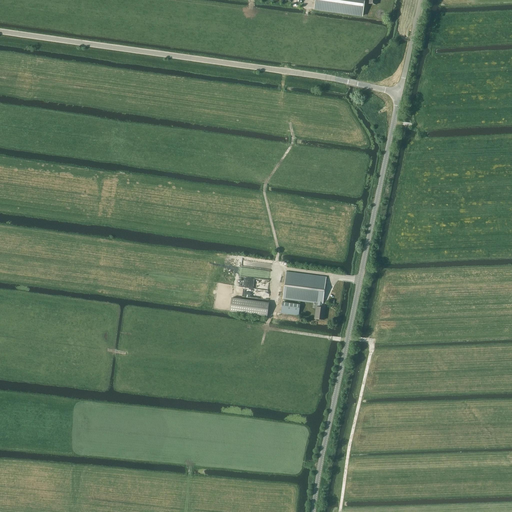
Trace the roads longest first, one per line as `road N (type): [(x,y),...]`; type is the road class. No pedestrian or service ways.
road 1 (tertiary): [(313,511),(399,93)]
road 2 (tertiary): [(399,93),(0,32)]
road 3 (track): [(0,334),(231,368),(252,363),(267,328)]
road 4 (track): [(340,511),(371,343),(267,328)]
road 5 (track): [(0,492),(198,511)]
road 6 (track): [(207,217),(265,197),(293,134),(284,71)]
